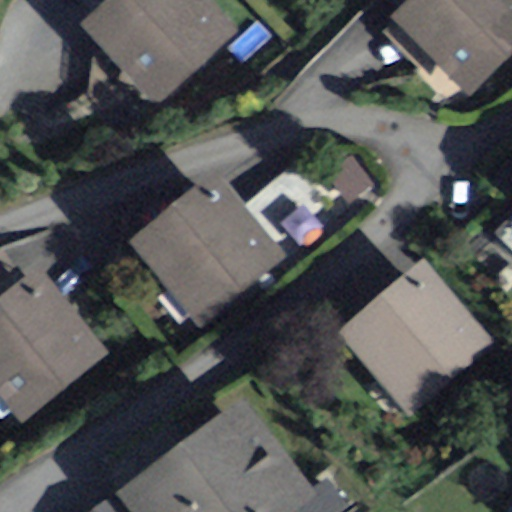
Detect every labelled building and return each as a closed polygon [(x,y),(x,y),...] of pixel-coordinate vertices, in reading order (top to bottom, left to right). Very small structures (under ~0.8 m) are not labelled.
[(230,29),(204,0),(110,0),(91,18),(156,93),(230,29)] [(511,43),(511,0),(412,0),(401,11),(471,84),(511,43)] [(277,253),(213,177),(139,239),(203,315),(277,253)] [(483,342),(422,272),(349,334),(410,405),(483,342)] [(100,353),(39,275),(0,304),(0,382),(24,413),(100,353)] [(294,511),(313,498),(235,398),(86,511),(294,511)]
